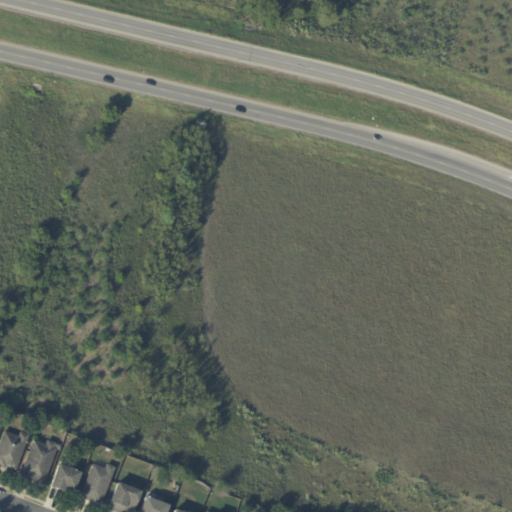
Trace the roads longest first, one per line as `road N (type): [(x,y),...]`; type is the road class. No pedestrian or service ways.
road 1 (primary): [(511,131),(339,77),(8,0)]
road 2 (primary): [(0,52),(332,130),(501,185)]
